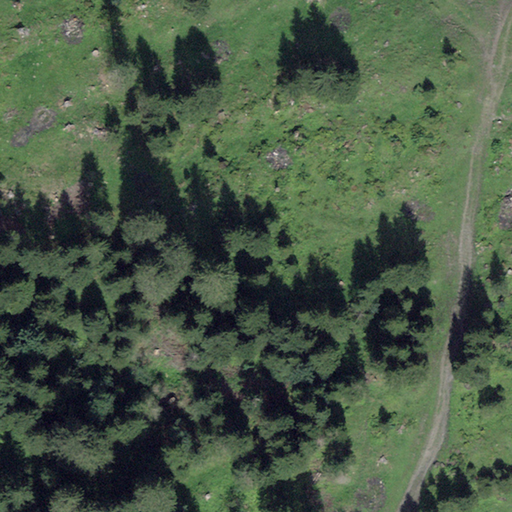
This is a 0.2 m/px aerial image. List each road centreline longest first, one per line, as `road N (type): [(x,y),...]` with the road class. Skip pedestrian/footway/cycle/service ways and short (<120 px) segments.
road 1 (track): [(477,166),(448,316),(441,421),(404,511)]
road 2 (track): [(449,0),(487,50),(477,166)]
